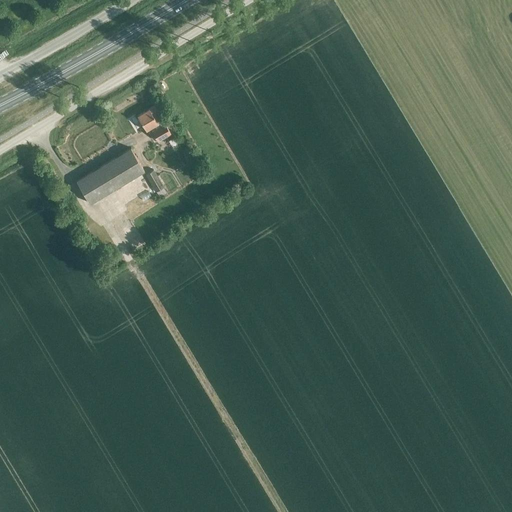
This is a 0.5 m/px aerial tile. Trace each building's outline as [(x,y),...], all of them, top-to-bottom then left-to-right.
[(154,105),(138,115),(147,130),(154,126),(156,129),(152,131),(158,141),(171,133),(165,123),(162,118),(154,105)] [(90,203),(144,170),(131,148),(77,181),(90,203)] [(198,151),(185,159),(188,164),(201,157),(198,151)] [(163,187),(164,186),(154,169),(146,174),(156,191),(163,187)] [(163,187),(156,191),(160,197),(167,193),(163,187)]
